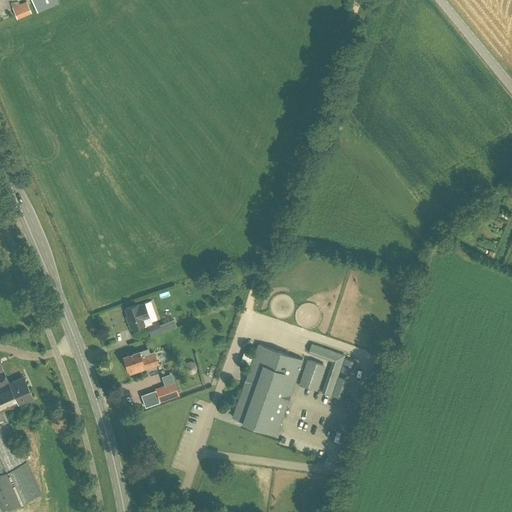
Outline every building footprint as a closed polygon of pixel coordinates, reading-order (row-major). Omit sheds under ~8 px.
[(32,0),(37,11),(58,3),(56,0),(32,0)] [(16,17),(30,11),(26,2),(12,8),(16,17)] [(452,234),(459,238),(463,232),(455,228),(452,234)] [(130,329),(144,325),(143,319),(150,317),(145,302),(125,309),(129,320),(127,320),(130,329)] [(174,319),(166,322),(168,329),(176,326),(174,319)] [(151,335),(161,331),(158,320),(147,324),(151,335)] [(331,395),(345,355),(312,344),(309,350),(308,353),(332,361),(332,362),(322,392),(331,395)] [(277,432),(302,360),(258,345),(233,417),(244,421),(244,422),(255,426),(265,429),(266,428),(277,432)] [(148,354),(146,349),(123,358),(127,369),(128,368),(130,373),(157,363),(153,352),(148,354)] [(353,361),(345,358),(341,371),(349,374),(353,361)] [(317,390),(326,365),(308,359),(299,384),(317,390)] [(193,375),(201,368),(194,360),(186,366),(193,375)] [(8,382),(0,364),(0,506),(2,511),(40,493),(3,411),(33,397),(23,376),(8,382)] [(341,398),(347,379),(338,377),(332,396),(341,398)] [(160,403),(179,395),(174,381),(155,388),(160,403)]
